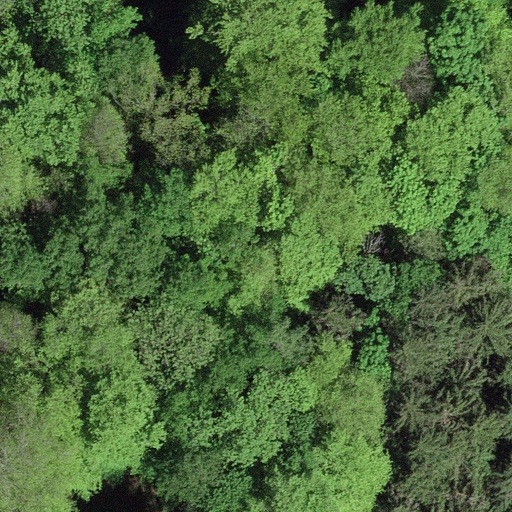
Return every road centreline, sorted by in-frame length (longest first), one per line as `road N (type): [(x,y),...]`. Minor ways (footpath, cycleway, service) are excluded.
road 1 (track): [(354,0),(320,105),(125,118)]
road 2 (track): [(0,0),(146,43),(162,76),(149,100),(125,118)]
road 3 (track): [(125,118),(0,115)]
